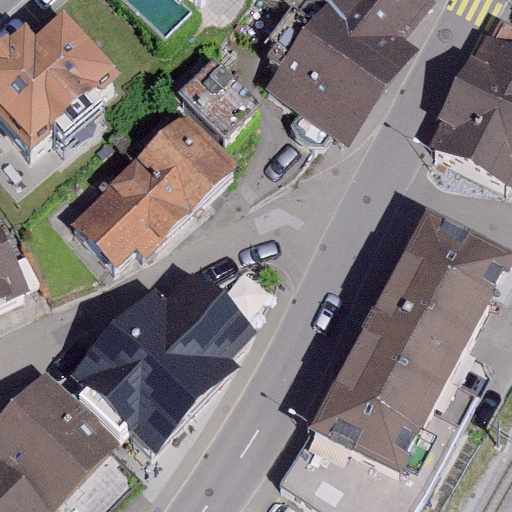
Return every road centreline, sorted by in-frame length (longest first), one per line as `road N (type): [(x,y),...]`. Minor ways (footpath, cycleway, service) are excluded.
road 1 (residential): [(378,199),(327,201),(242,237),(0,366)]
road 2 (secondary): [(378,199),(314,338),(205,511)]
road 3 (secondary): [(479,0),(378,199)]
road 4 (residential): [(378,199),(420,198),(511,225)]
